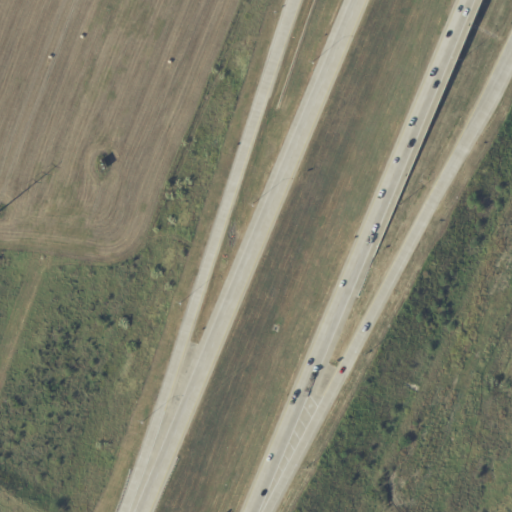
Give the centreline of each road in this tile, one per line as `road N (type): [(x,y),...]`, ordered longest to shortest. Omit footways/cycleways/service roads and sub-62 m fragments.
road 1 (motorway): [(358,0),(139,511)]
road 2 (motorway): [(258,511),(475,0)]
road 3 (motorway): [(301,0),(156,472)]
road 4 (motorway): [(266,511),(492,100)]
